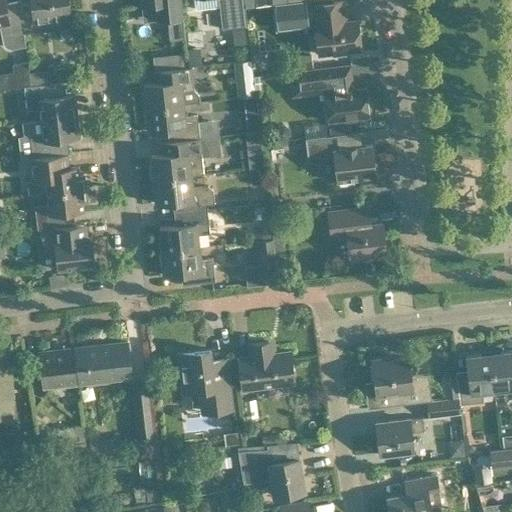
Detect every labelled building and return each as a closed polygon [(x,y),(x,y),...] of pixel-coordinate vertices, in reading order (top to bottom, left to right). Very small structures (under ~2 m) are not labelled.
[(0,0),(0,24),(4,44),(7,47),(11,48),(26,46),(24,33),(20,1),(6,3),(5,0),(0,0)] [(25,0),(20,1),(24,33),(47,31),(45,19),(70,15),(68,0),(25,0)] [(157,20),(168,19),(170,39),(185,38),(183,17),(181,0),(141,0),(142,6),(156,5),(157,20)] [(245,3),(244,0),(218,0),(222,29),(248,25),(245,3)] [(302,0),(285,2),(275,3),(278,29),(307,26),(308,34),(317,33),(319,54),(336,51),(341,51),(361,49),(358,20),(346,21),(343,0),(333,1),(333,0),(302,0)] [(259,7),(248,8),(249,19),(256,18),(260,14),(259,7)] [(245,28),(233,30),(234,45),(247,44),(245,28)] [(177,53),(153,55),(155,70),(166,69),(179,68),(177,53)] [(311,55),(300,56),(301,68),(312,67),(311,55)] [(252,59),(235,61),(236,75),(253,73),(252,59)] [(28,61),(13,64),(16,87),(25,85),(25,86),(31,85),(28,61)] [(329,121),(346,118),(349,118),(369,115),(366,88),(355,89),(352,63),(290,71),(253,74),(254,90),(292,86),(292,87),(325,83),(329,121)] [(37,65),(31,75),(44,83),(50,73),(37,65)] [(190,67),(185,67),(179,68),(166,69),(167,81),(144,83),(145,93),(143,93),(144,107),(184,103),(184,102),(199,101),(198,94),(195,90),(192,66),(190,67)] [(31,85),(25,86),(28,109),(40,107),(42,120),(42,121),(78,116),(76,105),(75,95),(43,98),(40,98),(39,85),(31,85)] [(256,96),(244,97),(246,109),(258,108),(256,96)] [(174,129),(175,141),(220,135),(218,119),(198,121),(197,114),(186,115),(184,103),(144,107),(146,122),(148,122),(149,131),(174,129)] [(30,134),(33,157),(68,153),(70,153),(68,139),(76,138),(80,137),(78,116),(42,121),(42,120),(22,122),(24,135),(30,134)] [(260,131),(259,119),(247,120),(248,132),(260,131)] [(350,124),(329,127),(330,135),(335,135),(351,133),(350,124)] [(280,127),(276,132),(277,138),(281,141),(287,141),(291,136),(290,130),(286,126),(280,127)] [(260,133),(246,134),(247,147),(262,145),(260,133)] [(152,155),(153,164),(150,165),(152,179),(192,175),(204,173),(202,161),(202,156),(222,154),(220,135),(175,141),(163,142),(164,154),(152,155)] [(337,181),(358,178),(359,184),(377,182),(373,144),(337,149),(335,135),(330,135),(305,139),(308,162),(334,159),(337,181)] [(32,179),(27,180),(29,194),(47,192),(86,187),(84,174),(80,174),(79,166),(69,167),(68,153),(66,153),(65,153),(33,157),(30,157),(32,179)] [(264,167),(252,168),(253,183),(266,182),(264,167)] [(154,194),(156,193),(157,203),(181,200),(183,212),(208,209),(207,203),(213,203),(212,188),(208,185),(193,187),(192,175),(152,179),(154,194)] [(35,205),(38,229),(41,229),(76,225),(75,225),(74,211),(84,210),(83,202),(87,201),(86,187),(47,192),(48,204),(35,205)] [(328,211),(329,215),(329,217),(332,237),(348,235),(350,258),(386,254),(382,222),(370,223),(368,206),(348,209),(344,209),(328,211)] [(158,236),(160,251),(200,247),(198,234),(210,233),(208,209),(183,212),(184,224),(160,227),(161,236),(158,236)] [(271,224),(273,238),(274,251),(286,250),(281,211),(278,212),(270,213),(271,224)] [(269,223),(254,225),(255,238),(271,236),(269,223)] [(92,237),(86,238),(84,224),(78,225),(75,225),(76,225),(41,229),(43,253),(56,252),(58,269),(95,265),(92,237)] [(273,238),(258,240),(262,275),(277,273),(274,251),(273,238)] [(162,265),(164,265),(165,274),(189,272),(190,283),(216,281),(213,257),(201,259),(200,247),(160,251),(162,265)] [(55,274),(50,281),(51,287),(69,285),(67,273),(55,274)] [(78,383),(132,377),(128,341),(74,347),(78,383)] [(243,389),(272,385),(294,382),(290,350),(270,353),(268,341),(249,343),(251,355),(239,357),(241,377),(242,379),(243,389)] [(44,387),(63,385),(78,383),(74,347),(40,351),(44,387)] [(234,409),(230,381),(227,358),(212,360),(210,348),(178,353),(181,378),(183,392),(199,390),(202,413),(234,409)] [(490,355),(494,390),(496,402),(505,401),(508,398),(511,397),(511,349),(500,351),(500,354),(490,355)] [(458,395),(458,397),(459,397),(460,404),(484,401),(482,392),(494,390),(490,355),(481,356),(480,354),(466,355),(469,377),(456,379),(457,380),(458,395)] [(0,424),(14,425),(12,355),(0,356),(0,424)] [(390,405),(410,403),(432,400),(431,395),(431,393),(429,373),(411,375),(409,359),(391,361),(391,358),(373,360),(377,395),(389,393),(390,405)] [(457,380),(444,382),(446,398),(458,397),(458,395),(457,380)] [(148,385),(131,387),(135,414),(151,412),(148,385)] [(459,397),(458,397),(446,398),(428,401),(430,417),(461,413),(460,404),(459,397)] [(411,431),(424,430),(423,416),(396,419),(376,422),(380,454),(414,450),(411,431)] [(241,431),(225,433),(227,445),(243,443),(241,431)] [(84,433),(47,437),(49,459),(53,458),(87,455),(84,433)] [(256,433),(247,434),(248,444),(258,443),(264,443),(263,436),(257,437),(256,433)] [(468,434),(464,435),(466,452),(476,451),(475,448),(469,443),(468,434)] [(117,436),(90,439),(92,455),(107,453),(108,457),(117,455),(117,451),(118,451),(117,436)] [(463,439),(448,441),(450,456),(465,455),(463,439)] [(252,449),(240,450),(246,483),(273,478),(276,494),(285,492),(305,489),(299,458),(296,442),(271,444),(272,448),(252,449)] [(511,464),(511,447),(504,448),(490,450),(492,467),(511,464)] [(230,456),(221,457),(222,467),(232,466),(230,456)] [(463,459),(459,462),(459,467),(464,469),(467,466),(467,461),(463,459)] [(432,511),(431,504),(443,502),(438,473),(424,476),(405,479),(407,493),(387,497),(390,511),(432,511)] [(159,488),(147,490),(148,500),(160,498),(159,488)] [(283,511),(308,511),(307,501),(282,505),(283,511)] [(484,511),(504,511),(504,503),(483,506),(484,511)]
